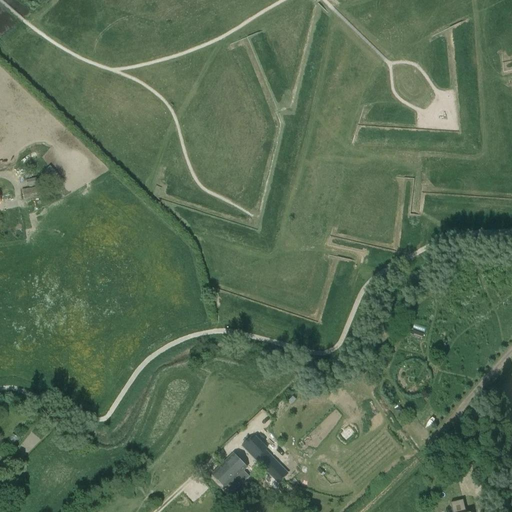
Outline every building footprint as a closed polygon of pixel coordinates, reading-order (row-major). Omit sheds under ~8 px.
[(38,185),(36,179),(27,180),(28,187),(38,185)] [(40,188),(23,191),(24,199),(42,197),(40,188)] [(12,446),(17,439),(12,435),(7,442),(12,446)] [(251,437),(242,445),(253,456),(257,452),(265,460),(269,456),(251,437)] [(234,455),(213,476),(225,488),(231,494),(248,476),(243,471),(247,468),(234,455)] [(451,504),(452,511),(466,511),(463,501),(451,504)]
